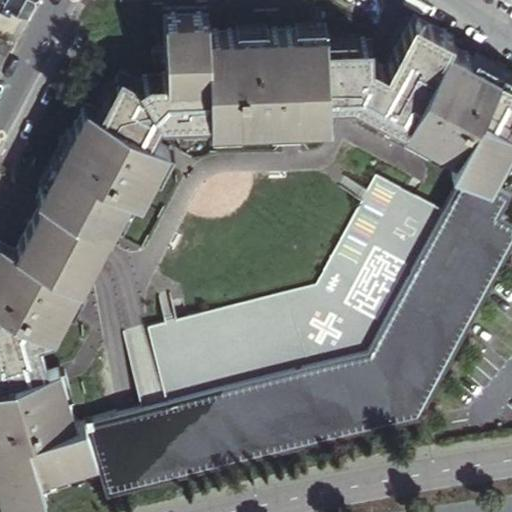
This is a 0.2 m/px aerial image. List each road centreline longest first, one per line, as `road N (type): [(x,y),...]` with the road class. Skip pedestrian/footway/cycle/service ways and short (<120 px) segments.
road 1 (primary): [(511,457),(220,511)]
road 2 (tertiary): [(58,0),(0,110)]
